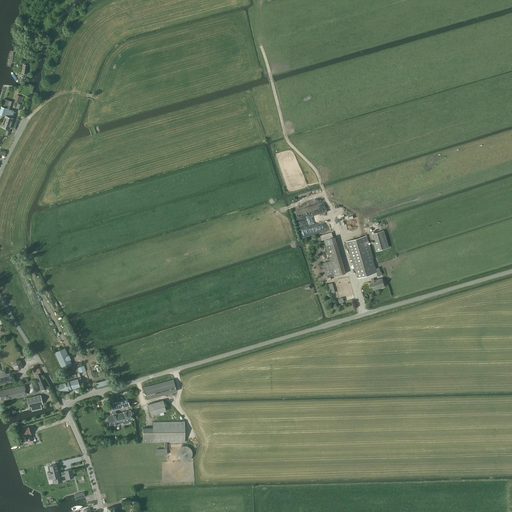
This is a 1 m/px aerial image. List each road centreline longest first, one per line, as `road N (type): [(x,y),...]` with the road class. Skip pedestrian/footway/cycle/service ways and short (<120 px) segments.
road 1 (tertiary): [(64,406),(511,271)]
road 2 (track): [(260,0),(259,41),(285,134),(316,171),(339,233)]
road 3 (track): [(25,260),(76,358),(86,363),(95,393)]
road 4 (unclassified): [(64,406),(0,297)]
